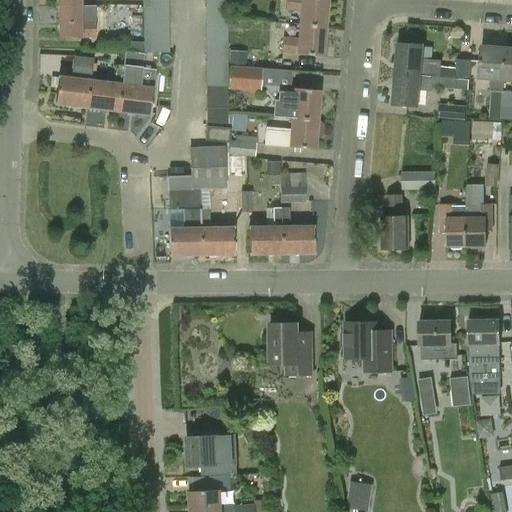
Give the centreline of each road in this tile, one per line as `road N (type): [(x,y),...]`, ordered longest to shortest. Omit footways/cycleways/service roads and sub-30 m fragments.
road 1 (residential): [(342,282),(363,0)]
road 2 (residential): [(140,281),(150,511)]
road 3 (residential): [(342,282),(140,281)]
road 4 (residential): [(138,175),(186,130),(185,0)]
road 5 (residential): [(511,282),(342,282)]
road 6 (residential): [(7,279),(8,126)]
road 7 (residential): [(138,175),(120,145),(8,126)]
road 8 (residential): [(140,281),(7,279)]
road 9 (residential): [(8,126),(7,0)]
road 10 (residential): [(511,11),(387,0)]
